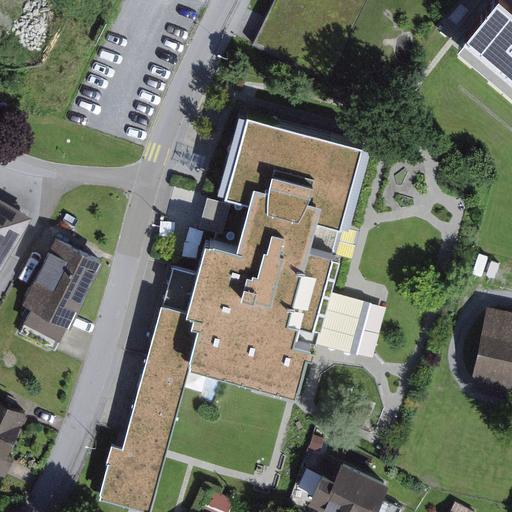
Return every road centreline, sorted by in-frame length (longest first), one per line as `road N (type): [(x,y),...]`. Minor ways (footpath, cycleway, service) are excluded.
road 1 (residential): [(151,180),(90,389),(34,511)]
road 2 (residential): [(227,0),(151,180)]
road 3 (unclassified): [(0,158),(45,174),(151,180)]
